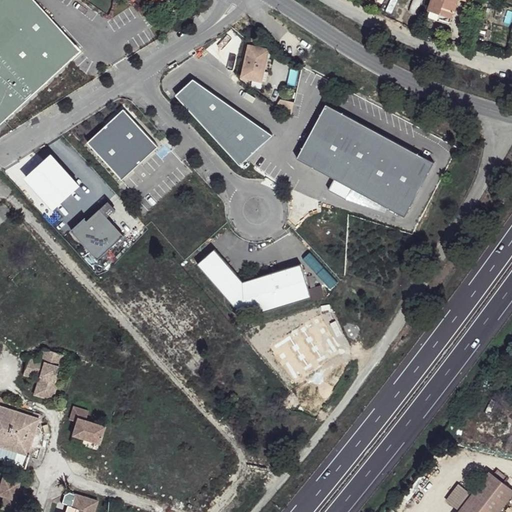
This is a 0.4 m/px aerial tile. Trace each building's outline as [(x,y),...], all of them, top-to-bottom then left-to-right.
[(432,0),(427,16),(448,24),(455,0),(432,0)] [(173,21),(168,16),(163,24),(168,28),(173,21)] [(263,50),(249,46),(242,78),(257,82),(258,73),(267,75),(270,57),(263,50)] [(267,75),(258,73),(257,82),(265,84),(267,75)] [(292,101),(281,97),(276,104),(290,113),(292,101)] [(432,161),(325,104),(296,158),(333,178),(328,189),(345,198),(351,187),(404,215),(432,161)] [(123,110),(86,143),(120,180),(157,147),(123,110)] [(101,213),(107,220),(115,213),(109,207),(101,213)] [(86,222),(72,234),(98,264),(124,241),(107,220),(101,213),(88,225),(86,222)] [(240,281),(210,250),(193,266),(236,312),(247,309),(249,315),(308,296),(297,263),(240,281)] [(65,362),(49,345),(44,357),(34,355),(30,372),(43,376),(41,384),(48,386),(46,394),(57,398),(66,371),(63,369),(65,362)] [(48,386),(41,384),(39,392),(46,394),(48,386)] [(43,414),(0,399),(0,452),(28,461),(34,443),(41,445),(45,425),(40,423),(43,414)] [(92,405),(78,400),(73,414),(79,416),(76,428),(92,434),(97,416),(91,414),(92,405)] [(108,421),(97,416),(92,434),(103,438),(108,421)] [(97,447),(98,439),(84,437),(83,445),(97,447)] [(0,484),(1,485),(0,488),(0,491),(6,493),(2,506),(23,511),(28,491),(25,490),(27,485),(20,483),(22,477),(5,473),(6,470),(0,468),(0,484)] [(495,511),(511,492),(511,490),(488,471),(470,494),(458,484),(446,499),(459,509),(456,511),(495,511)] [(95,511),(99,498),(81,492),(76,505),(70,503),(67,511),(77,511),(79,508),(86,509),(85,511),(95,511)]
